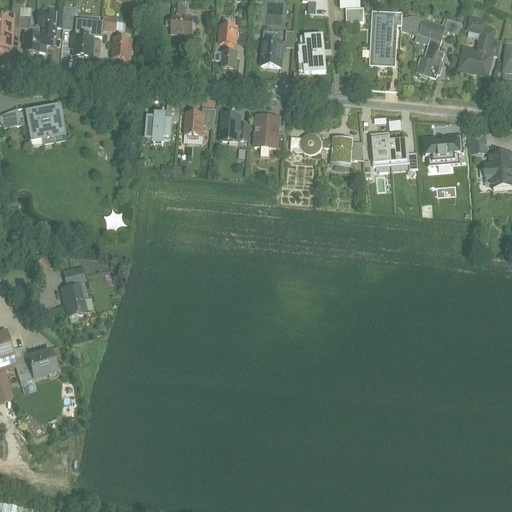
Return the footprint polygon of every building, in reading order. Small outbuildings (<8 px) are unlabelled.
[(21,3),(14,3),(12,20),(13,20),(12,31),(19,31),(20,18),(21,3)] [(309,4),(308,14),(316,15),(317,4),(314,4),(309,4)] [(65,10),(56,10),(56,16),(58,16),(57,30),(63,30),(65,10)] [(78,11),(65,10),(63,31),(76,32),(78,11)] [(364,12),(346,12),(347,26),(364,26),(364,12)] [(56,16),(46,15),(46,16),(44,16),(43,27),(45,27),(44,38),(45,38),(55,39),(56,39),(57,30),(58,16),(56,16)] [(184,16),(174,15),(174,19),(173,19),(172,36),(180,37),(180,36),(192,37),(193,21),(184,20),(184,16)] [(403,16),(373,15),(371,69),(397,70),(398,28),(402,30),(403,21),(403,16)] [(31,19),(20,18),(19,31),(30,32),(31,19)] [(12,20),(0,19),(0,47),(10,48),(12,31),(13,20),(12,20)] [(119,20),(104,19),(103,32),(117,33),(119,20)] [(446,29),(414,19),(403,21),(402,30),(402,33),(409,35),(410,31),(420,34),(417,44),(429,47),(420,76),(437,81),(438,76),(440,77),(443,69),(441,68),(445,55),(439,53),(445,34),(446,29)] [(463,26),(448,22),(446,29),(445,34),(460,38),(463,26)] [(486,25),(472,22),(469,32),(483,35),(479,54),(465,51),(460,70),(479,75),(478,77),(488,79),(493,58),(493,57),(489,57),(493,41),(495,33),(485,31),(486,25)] [(82,28),(76,27),(76,37),(75,37),(74,51),(77,51),(76,58),(92,59),(94,38),(89,38),(90,28),(82,27),(82,28)] [(238,29),(222,28),(220,46),(225,47),(224,54),(233,55),(234,47),(236,47),(237,45),(238,31),(238,29)] [(251,32),(238,31),(237,45),(250,46),(251,32)] [(44,38),(25,36),(24,46),(27,46),(26,54),(40,55),(41,47),(44,47),(45,38),(44,38)] [(323,37),(300,39),(301,50),(300,50),(300,57),(299,57),(300,66),(298,66),(299,76),(326,74),(323,37)] [(55,39),(45,38),(44,47),(55,48),(55,39)] [(132,42),(116,40),(114,61),(131,62),(132,42)] [(503,43),(493,41),(489,57),(493,57),(493,58),(499,59),(503,43)] [(282,44),(262,43),(260,68),(280,69),(282,44)] [(224,54),(217,54),(216,63),(223,63),(222,70),(237,71),(238,55),(233,55),(224,54)] [(49,111),(37,113),(37,111),(25,114),(27,127),(30,143),(47,140),(47,141),(50,141),(49,140),(66,137),(60,107),(48,109),(49,111)] [(180,108),(168,107),(167,119),(173,120),(173,124),(179,125),(180,108)] [(210,111),(203,111),(203,117),(205,117),(204,130),(214,131),(215,124),(209,123),(210,111)] [(14,113),(10,114),(4,116),(0,118),(0,123),(5,131),(27,127),(25,114),(19,115),(18,112),(14,113)] [(195,116),(187,115),(185,137),(193,138),(193,139),(195,139),(195,138),(204,139),(204,130),(205,117),(203,117),(198,116),(197,118),(195,118),(195,116)] [(242,118),(223,116),(221,143),(239,145),(241,127),(242,118)] [(167,119),(149,118),(148,141),(155,141),(155,144),(164,144),(164,142),(171,143),(173,124),(173,120),(167,119)] [(279,126),(267,125),(267,120),(258,119),(255,150),(262,150),(270,151),(277,151),(278,136),(279,126)] [(401,122),(389,123),(389,133),(402,133),(401,122)] [(251,128),(241,127),(240,143),(250,143),(251,128)] [(371,134),(374,167),(410,164),(409,155),(408,138),(390,139),(389,133),(371,134)] [(286,136),(278,136),(277,151),(285,152),(286,136)] [(481,136),(472,137),(474,156),(487,155),(485,138),(481,139),(481,136)] [(309,159),(312,159),(316,159),(319,157),(321,154),(323,151),(323,147),(322,143),(322,142),(320,140),(317,138),(313,137),(309,137),(305,139),(303,141),(301,144),(300,148),(301,152),(302,154),(303,155),(305,157),(309,159)] [(428,159),(429,169),(460,167),(459,156),(464,156),(463,138),(449,139),(449,142),(435,143),(435,140),(422,141),(423,159),(428,159)] [(301,144),(303,141),(291,140),(291,153),(302,154),(301,152),(300,148),(301,144)] [(354,142),(333,140),(333,143),(332,151),(331,170),(351,171),(352,163),(354,145),(354,142)] [(332,151),(333,143),(322,142),(322,143),(323,147),(323,151),(332,151)] [(363,146),(354,145),(352,163),(365,164),(363,146)] [(270,151),(262,150),(261,158),(270,159),(270,151)] [(416,154),(409,155),(410,164),(410,171),(418,171),(416,154)] [(511,157),(511,156),(491,158),(492,168),(486,168),(487,182),(493,181),(493,189),(511,187),(511,157)] [(173,168),(163,167),(161,176),(172,177),(173,168)] [(111,231),(125,228),(122,216),(108,220),(111,231)] [(21,269),(18,268),(15,269),(13,269),(11,270),(10,272),(9,273),(7,274),(6,276),(5,277),(5,278),(4,280),(4,282),(4,284),(4,286),(5,288),(5,290),(6,292),(7,293),(8,294),(9,295),(11,296),(13,297),(16,298),(19,299),(22,298),(24,297),(26,296),(28,295),(29,294),(31,293),(32,291),(33,290),(33,288),(33,287),(34,285),(34,283),(34,281),(33,279),(33,277),(32,276),(30,274),(29,273),(28,271),(25,270),(23,269),(21,269)] [(86,282),(83,271),(76,272),(79,284),(86,282)] [(76,272),(64,275),(67,286),(79,284),(76,272)] [(80,288),(62,292),(64,301),(65,306),(66,309),(67,309),(69,318),(78,316),(80,317),(83,317),(85,314),(87,314),(80,288)] [(7,333),(0,334),(0,367),(2,374),(5,373),(17,370),(15,364),(16,364),(7,333)] [(16,364),(15,364),(17,370),(18,376),(32,372),(35,382),(58,375),(52,353),(16,364)] [(2,374),(0,367),(0,405),(14,402),(5,373),(2,374)]
